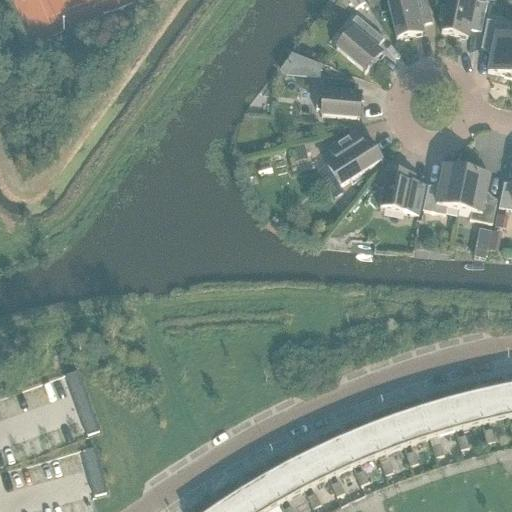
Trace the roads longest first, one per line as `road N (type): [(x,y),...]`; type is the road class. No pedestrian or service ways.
road 1 (residential): [(139,511),(324,404),(412,371),(511,347)]
road 2 (residential): [(465,115),(462,91),(444,74),(420,73),(400,87),(398,123),(416,140),(441,141),(460,126)]
